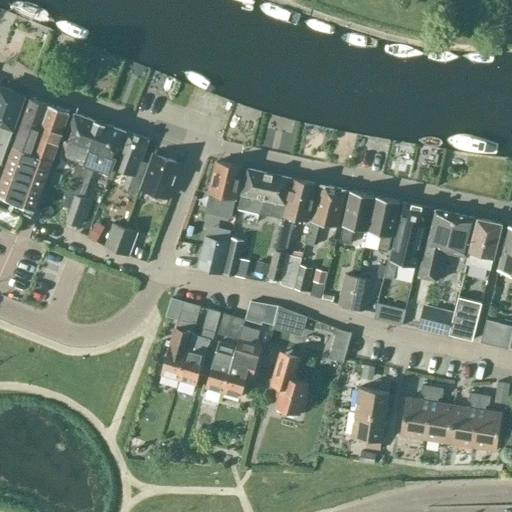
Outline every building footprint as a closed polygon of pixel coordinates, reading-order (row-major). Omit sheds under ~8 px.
[(0,123),(0,124),(0,125),(0,163),(13,127),(24,95),(0,86),(0,123)] [(30,153),(47,103),(30,97),(13,146),(30,153)] [(69,111),(47,103),(30,153),(13,146),(0,184),(0,194),(34,210),(69,111)] [(75,195),(99,122),(74,113),(60,154),(79,161),(77,165),(76,165),(67,192),(73,194),(75,195)] [(110,172),(112,167),(125,131),(99,122),(75,195),(73,194),(64,222),(75,225),(84,198),(83,198),(92,170),(88,169),(90,164),(110,172)] [(125,131),(112,167),(129,173),(124,188),(137,192),(148,163),(140,160),(148,139),(125,131)] [(167,197),(179,163),(154,153),(142,188),(167,197)] [(231,210),(242,167),(217,161),(209,193),(224,196),(221,208),(231,210)] [(259,213),(269,173),(247,168),(237,208),(259,213)] [(290,177),(269,173),(259,213),(281,217),(290,177)] [(268,275),(267,276),(279,280),(286,252),(291,230),(294,218),(307,221),(316,183),(292,178),(280,227),(274,249),(270,264),(271,264),(268,275)] [(336,226),(345,189),(319,184),(305,243),(313,245),(319,222),(336,226)] [(367,230),(374,195),(350,190),(339,241),(350,243),(353,227),(367,230)] [(398,201),(374,195),(367,230),(380,233),(377,249),(387,252),(398,201)] [(418,254),(429,207),(403,202),(393,248),(390,247),(386,266),(396,268),(400,250),(418,254)] [(18,213),(0,205),(0,221),(12,227),(18,213)] [(476,217),(434,208),(419,276),(439,280),(442,267),(445,252),(453,253),(467,256),(476,217)] [(491,269),(501,223),(477,218),(470,252),(480,254),(480,255),(478,266),(491,269)] [(117,251),(125,227),(114,223),(105,246),(117,251)] [(511,272),(511,225),(509,225),(498,269),(511,272)] [(137,232),(125,227),(117,251),(129,255),(137,232)] [(228,242),(205,236),(197,267),(221,273),(228,242)] [(242,241),(230,238),(222,272),(234,275),(242,241)] [(255,272),(268,275),(271,264),(270,264),(257,261),(255,272)] [(312,267),(300,264),(294,288),(306,291),(312,267)] [(327,271),(315,268),(312,281),(324,283),(327,271)] [(350,307),(357,276),(344,273),(338,304),(350,307)] [(369,279),(357,276),(350,307),(363,309),(369,279)] [(472,339),(486,285),(474,282),(469,300),(458,297),(448,334),(472,339)] [(191,332),(192,333),(194,322),(200,305),(186,302),(182,300),(177,319),(181,320),(179,329),(174,328),(169,345),(161,373),(178,378),(191,332)] [(200,335),(192,333),(191,332),(178,378),(196,383),(204,355),(209,338),(212,339),(220,311),(208,308),(200,335)] [(452,316),(423,308),(417,328),(447,336),(452,316)] [(237,339),(238,339),(242,325),(244,318),(223,312),(217,331),(237,337),(237,339)] [(500,322),(487,318),(481,341),(494,345),(509,348),(511,335),(511,324),(500,322)] [(238,339),(236,345),(236,346),(223,391),(240,396),(246,377),(251,378),(259,352),(253,351),(259,330),(242,325),(238,339)] [(343,361),(351,332),(337,328),(328,357),(343,361)] [(236,346),(236,345),(227,343),(219,341),(214,358),(213,357),(205,386),(223,391),(236,346)] [(298,358),(286,355),(279,353),(270,383),(278,385),(280,386),(275,406),(285,409),(286,412),(293,414),(296,413),(299,413),(308,382),(292,377),(298,358)] [(355,410),(384,415),(390,382),(375,380),(374,389),(359,386),(355,410)] [(509,383),(497,381),(494,401),(506,403),(509,383)] [(400,434),(424,438),(432,386),(422,384),(421,391),(424,395),(423,399),(406,397),(400,434)] [(424,438),(448,442),(453,404),(437,402),(438,397),(441,396),(442,387),(432,386),(424,438)] [(448,442),(471,446),(480,393),(469,392),(468,399),(471,403),(471,407),(453,404),(448,442)] [(480,393),(471,446),(496,450),(502,412),(485,409),(486,405),(489,403),(490,395),(480,393)] [(379,449),(384,415),(355,410),(351,435),(366,437),(365,446),(379,449)]
